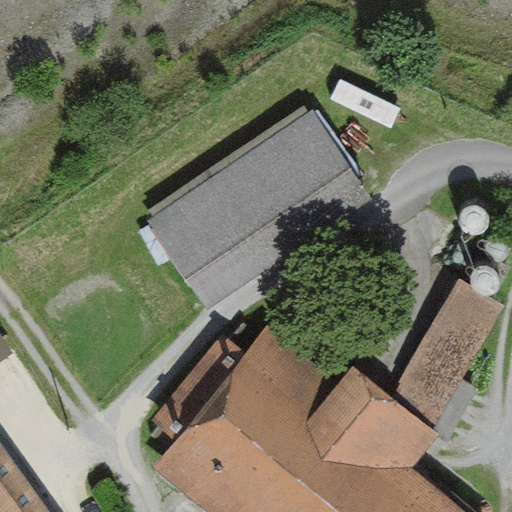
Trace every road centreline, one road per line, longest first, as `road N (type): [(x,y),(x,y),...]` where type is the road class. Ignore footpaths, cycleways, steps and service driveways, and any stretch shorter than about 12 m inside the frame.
road 1 (track): [(104,428),(297,262),(459,165),(491,157),(511,163)]
road 2 (track): [(0,304),(104,428)]
road 3 (track): [(511,461),(502,388),(511,319)]
